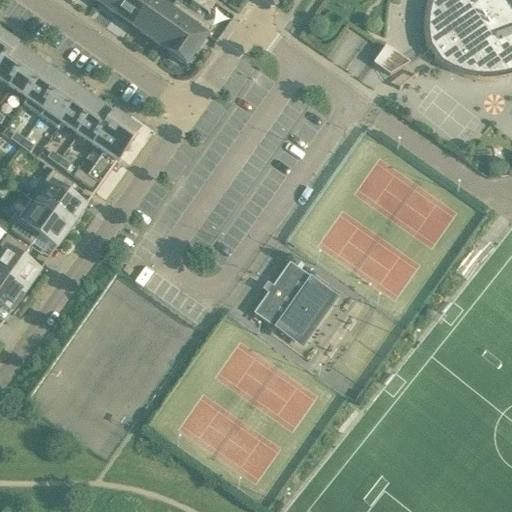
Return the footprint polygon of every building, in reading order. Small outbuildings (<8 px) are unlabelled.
[(99,0),(97,3),(114,16),(125,0),(99,0)] [(125,0),(114,16),(132,28),(152,0),(153,0),(125,0)] [(152,0),(132,28),(150,41),(170,12),(169,12),(153,0),(152,0)] [(192,0),(191,3),(199,9),(205,0),(192,0)] [(214,4),(208,0),(205,0),(199,9),(207,14),(214,4)] [(504,79),(508,78),(511,77),(511,0),(429,0),(429,4),(427,11),(426,16),(426,20),(425,24),(425,27),(425,33),(425,37),(425,42),(426,45),(426,50),(427,54),(429,55),(431,57),(433,60),(433,62),(436,65),(441,67),(447,70),(451,72),(458,74),(464,76),(471,78),(478,79),(485,79),(492,79),(499,79),(504,79)] [(150,41),(167,52),(168,53),(193,17),(175,4),(169,12),(170,12),(150,41)] [(168,53),(167,52),(166,54),(185,67),(212,30),(193,17),(168,53)] [(0,60),(10,46),(0,38),(0,60)] [(28,59),(10,46),(0,60),(0,82),(8,88),(28,59)] [(385,48),(373,65),(389,77),(409,64),(385,48)] [(46,71),(28,59),(8,88),(25,100),(46,71)] [(64,84),(46,71),(25,100),(26,101),(22,107),(39,119),(64,84)] [(61,125),(61,126),(82,97),(64,84),(39,119),(57,131),(61,125)] [(100,109),(82,97),(61,126),(79,138),(100,109)] [(118,122),(100,109),(79,138),(97,151),(118,122)] [(137,136),(118,122),(97,151),(104,155),(87,179),(78,172),(73,179),(94,194),(132,141),(133,141),(137,136)] [(9,142),(19,148),(23,142),(14,135),(9,142)] [(33,148),(23,142),(19,148),(28,155),(33,148)] [(46,160),(58,168),(63,162),(51,153),(46,160)] [(70,167),(63,162),(58,168),(65,174),(70,167)] [(52,172),(31,202),(70,229),(72,227),(73,227),(77,221),(76,220),(84,210),(83,209),(82,209),(65,197),(73,187),(52,172)] [(68,232),(70,229),(31,202),(10,232),(31,247),(38,236),(55,248),(56,249),(64,238),(65,239),(69,233),(68,232)] [(6,237),(0,245),(0,277),(24,294),(26,291),(27,292),(31,286),(31,285),(38,274),(37,274),(20,262),(27,252),(6,237)] [(301,340),(328,302),(307,286),(311,280),(289,265),(272,289),(273,290),(271,293),(269,296),(267,295),(253,316),(275,331),(279,326),(301,340)] [(22,297),(24,294),(0,277),(0,306),(10,313),(9,313),(10,314),(18,303),(19,304),(23,297),(22,297)]
